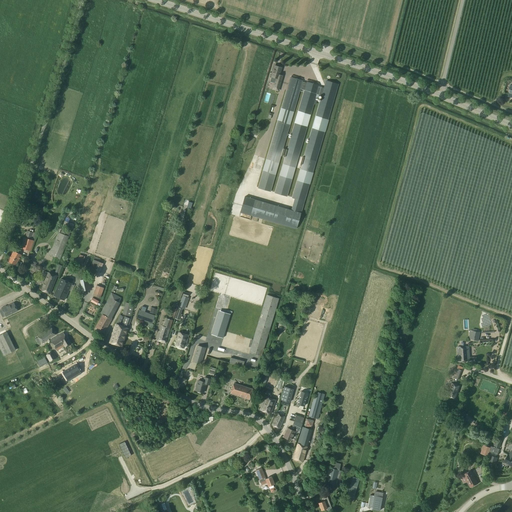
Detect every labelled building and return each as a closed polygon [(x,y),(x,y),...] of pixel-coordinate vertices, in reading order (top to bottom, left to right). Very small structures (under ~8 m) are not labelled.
[(274,85),(279,87),(282,78),(279,77),(282,68),(274,66),(271,77),(270,82),(274,83),(274,85)] [(303,81),(290,77),(267,159),(258,188),(270,192),(300,89),(304,91),(283,164),(275,193),(287,196),(295,168),(316,94),(322,96),(300,169),(292,198),(304,202),(338,85),(326,82),(324,88),(319,86),(307,82),(306,83),(302,82),(303,81)] [(170,201),(181,204),(184,197),(172,193),(170,201)] [(240,212),(296,229),(300,213),(245,197),(240,212)] [(71,231),(62,228),(60,233),(58,232),(49,255),(53,257),(51,262),(58,265),(71,231)] [(37,234),(27,230),(25,236),(35,239),(37,234)] [(34,241),(24,237),(20,248),(31,251),(34,241)] [(400,256),(406,260),(407,259),(412,260),(414,257),(416,256),(414,255),(415,253),(414,251),(416,250),(414,249),(416,246),(412,246),(411,243),(409,247),(409,246),(406,248),(405,245),(404,246),(403,246),(401,247),(401,249),(402,253),(403,248),(404,253),(405,250),(408,252),(407,254),(403,253),(404,255),(400,256)] [(17,253),(14,251),(7,261),(15,266),(21,255),(18,253),(19,253),(17,252),(17,253)] [(85,256),(79,254),(76,263),(82,265),(85,256)] [(101,259),(94,256),(90,268),(100,272),(103,263),(100,262),(101,259)] [(46,279),(45,281),(54,284),(57,276),(48,272),(48,273),(44,271),(41,277),(46,279)] [(80,280),(82,291),(92,289),(89,277),(80,280)] [(72,283),(61,279),(54,295),(64,300),(72,283)] [(54,284),(45,281),(41,290),(50,294),(54,284)] [(104,288),(97,285),(93,295),(101,298),(104,288)] [(189,293),(184,292),(175,318),(179,320),(183,309),(187,297),(188,297),(189,293)] [(121,298),(111,293),(101,313),(103,314),(95,329),(104,334),(120,303),(119,302),(121,298)] [(279,298),(266,295),(249,353),(262,356),(279,298)] [(134,305),(126,302),(123,314),(131,316),(134,305)] [(17,311),(14,303),(6,307),(6,306),(2,308),(6,316),(17,311)] [(174,306),(172,306),(169,317),(174,319),(177,307),(174,306)] [(155,315),(139,310),(137,318),(152,324),(155,315)] [(219,311),(212,334),(223,338),(231,314),(219,311)] [(123,316),(120,315),(116,324),(109,343),(121,346),(131,319),(125,317),(122,324),(121,326),(119,325),(123,316)] [(172,320),(166,318),(165,322),(163,322),(162,326),(161,326),(159,332),(158,332),(155,340),(165,343),(168,333),(169,333),(169,332),(169,331),(172,320)] [(52,327),(37,336),(42,344),(56,335),(52,327)] [(16,350),(7,332),(0,335),(0,348),(4,356),(16,350)] [(187,335),(179,332),(175,346),(183,348),(187,335)] [(51,340),(56,351),(64,346),(65,347),(70,344),(63,333),(51,340)] [(206,348),(197,345),(192,362),(201,364),(202,360),(206,348)] [(470,361),(469,346),(457,347),(458,362),(470,361)] [(57,358),(53,351),(46,355),(50,362),(57,358)] [(231,357),(229,362),(243,366),(245,361),(231,357)] [(463,367),(459,366),(458,369),(457,368),(453,378),(459,380),(463,367)] [(81,374),(77,367),(63,375),(63,376),(66,375),(70,381),(81,374)] [(269,371),(262,369),(261,375),(263,376),(261,382),(266,383),(269,371)] [(285,374),(280,373),(276,388),(282,389),(285,378),(284,377),(285,374)] [(210,379),(204,377),(203,381),(202,381),(198,380),(197,383),(196,384),(195,386),(196,387),(195,390),(197,391),(197,392),(200,393),(200,392),(203,393),(205,384),(209,385),(210,379)] [(460,386),(451,383),(447,396),(456,399),(460,386)] [(230,393),(248,400),(252,389),(234,384),(230,393)] [(293,389),(284,386),(280,400),(290,402),(293,389)] [(307,393),(301,391),(297,404),(304,406),(307,393)] [(275,400),(264,396),(259,410),(270,414),(275,400)] [(323,399),(314,397),(309,416),(318,419),(323,399)] [(285,417),(276,413),(271,424),(280,428),(285,417)] [(296,415),(294,421),(302,424),(304,418),(296,415)] [(314,421),(306,419),(305,426),(312,428),(314,421)] [(302,424),(294,421),(292,425),(300,429),(302,424)] [(300,434),(310,437),(312,430),(302,427),(300,434)] [(294,432),(287,429),(284,437),(290,440),(294,432)] [(493,446),(499,448),(502,439),(498,438),(495,444),(494,444),(493,446)] [(125,458),(130,455),(124,441),(119,444),(125,458)] [(307,447),(297,444),(293,459),(303,462),(307,447)] [(491,446),(491,447),(489,452),(497,454),(499,449),(491,446)] [(341,464),(331,461),(325,484),(335,487),(335,486),(338,487),(343,471),(339,470),(341,464)] [(274,487),(273,484),(274,484),(271,477),(266,479),(262,468),(255,470),(259,480),(260,482),(261,485),(267,483),(268,486),(269,486),(271,493),(276,490),(275,487),(274,487)] [(471,470),(463,474),(470,487),(478,483),(471,470)] [(360,478),(353,476),(347,497),(354,499),(360,478)] [(384,493),(375,491),(374,496),(370,495),(368,507),(373,508),(372,509),(381,511),(384,493)] [(332,510),(330,506),(326,496),(323,497),(324,501),(318,503),(321,510),(326,508),(328,511),(332,510)]
